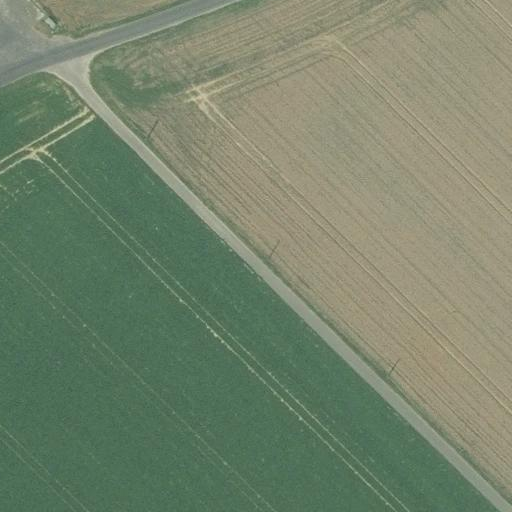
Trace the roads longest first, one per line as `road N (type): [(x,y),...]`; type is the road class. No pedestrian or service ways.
road 1 (unclassified): [(51,55),(511,511)]
road 2 (unclassified): [(209,0),(51,55)]
